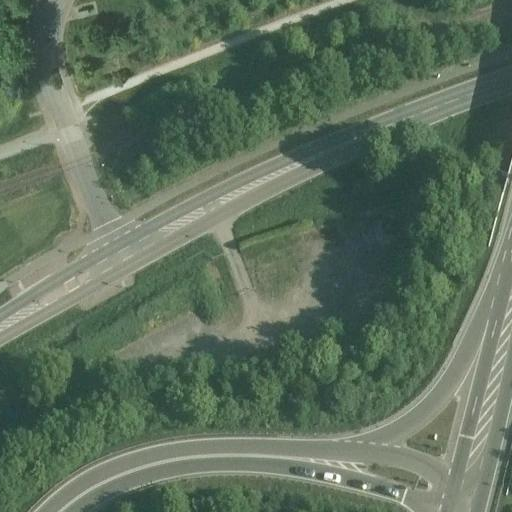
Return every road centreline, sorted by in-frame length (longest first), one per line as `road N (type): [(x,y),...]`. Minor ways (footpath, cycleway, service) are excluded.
road 1 (tertiary): [(511,76),(315,147),(120,256)]
road 2 (trunk): [(511,294),(455,389),(423,420),(357,458)]
road 3 (primary): [(511,310),(464,497)]
road 4 (trunk): [(248,466),(431,511)]
road 5 (trunk): [(248,466),(159,472),(68,511)]
road 6 (tertiary): [(120,256),(0,327)]
road 7 (residential): [(120,256),(67,129)]
road 8 (residential): [(67,129),(47,72),(43,35),(53,0)]
